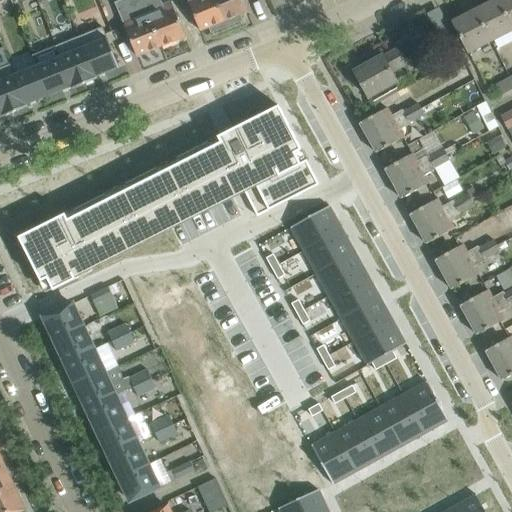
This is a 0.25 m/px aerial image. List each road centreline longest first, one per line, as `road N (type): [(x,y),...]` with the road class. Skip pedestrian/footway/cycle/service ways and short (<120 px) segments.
road 1 (residential): [(286,43),(480,398),(511,472)]
road 2 (residential): [(0,160),(286,43)]
road 3 (residential): [(81,511),(0,338)]
